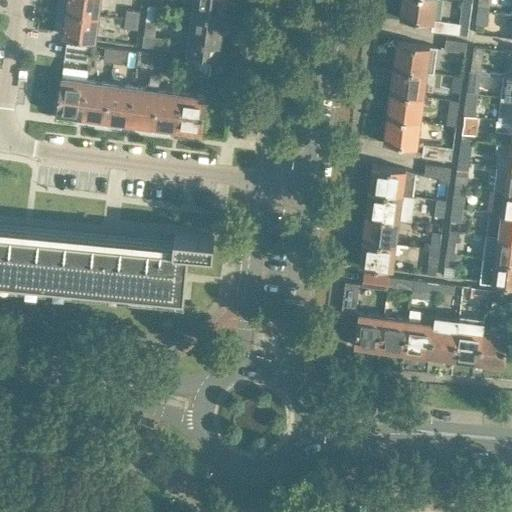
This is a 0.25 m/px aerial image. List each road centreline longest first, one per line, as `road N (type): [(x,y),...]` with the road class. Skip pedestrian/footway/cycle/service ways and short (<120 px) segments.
road 1 (residential): [(0,140),(263,181)]
road 2 (tertiary): [(511,440),(303,428)]
road 3 (tertiary): [(200,409),(0,365)]
road 4 (unclassified): [(285,376),(307,187)]
road 5 (unclassified): [(307,187),(332,0)]
road 6 (unclassified): [(263,181),(236,367)]
road 7 (unclassified): [(288,0),(263,181)]
road 8 (tertiary): [(200,409),(211,449),(247,469),(278,462),(303,428)]
